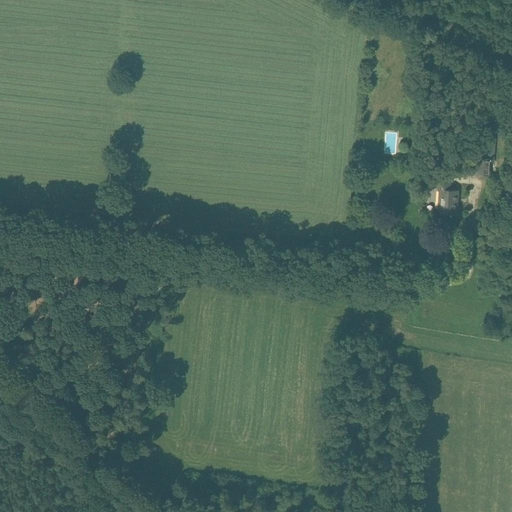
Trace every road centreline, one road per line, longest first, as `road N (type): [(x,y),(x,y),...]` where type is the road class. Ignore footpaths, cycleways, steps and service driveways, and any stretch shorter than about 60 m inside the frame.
road 1 (track): [(477,182),(468,272),(447,281),(0,230)]
road 2 (track): [(113,241),(128,0)]
road 3 (unclassified): [(149,511),(0,373)]
